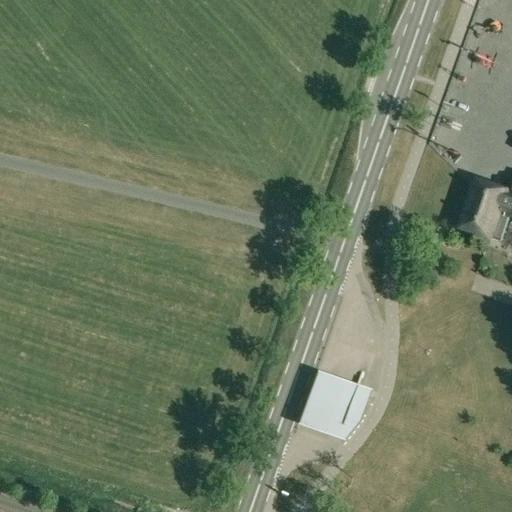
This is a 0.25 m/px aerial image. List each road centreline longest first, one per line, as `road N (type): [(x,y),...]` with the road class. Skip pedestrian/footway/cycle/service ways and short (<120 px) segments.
road 1 (secondary): [(251,511),(431,0)]
road 2 (unknown): [(343,248),(0,163)]
